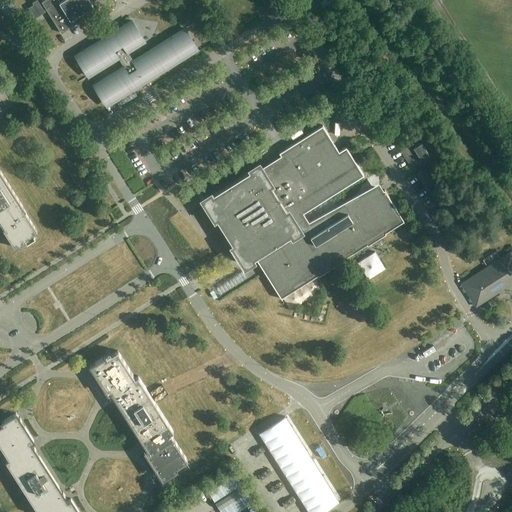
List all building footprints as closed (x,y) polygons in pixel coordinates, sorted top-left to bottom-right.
[(93,6),(89,0),(62,0),(60,2),(58,0),(44,0),(41,2),(46,9),(44,10),(37,0),(36,0),(32,3),(33,5),(28,8),(35,18),(45,12),(47,10),(61,33),(67,29),(74,25),(71,20),(93,6)] [(325,0),(320,4),(324,10),(332,4),(329,0),(325,0)] [(184,28),(170,37),(133,60),(127,52),(144,41),(131,21),(75,55),(88,76),(118,58),(123,66),(101,80),(101,81),(95,85),(105,101),(106,100),(111,96),(114,101),(197,49),(184,28)] [(401,217),(404,222),(384,190),(379,193),(377,189),(307,228),(299,216),(364,175),(353,158),(351,159),(349,156),(351,155),(346,147),(339,151),(322,125),(279,153),(283,160),(263,173),(258,165),(244,174),(245,175),(207,202),(241,252),(247,248),(248,248),(252,245),(258,255),(255,257),(282,299),(279,294),(315,271),(318,276),(343,260),(340,255),(364,240),(367,245),(386,234),(383,228),(401,217)] [(281,130),(284,134),(292,129),(289,125),(281,130)] [(421,143),(412,148),(413,148),(420,160),(429,154),(421,143),(422,143),(421,142),(421,143)] [(435,184),(425,167),(415,173),(426,190),(435,184)] [(20,210),(23,208),(0,171),(0,222),(3,228),(2,228),(15,247),(25,241),(24,239),(37,231),(25,212),(23,213),(20,210)] [(442,237),(452,253),(462,248),(452,232),(442,237)] [(511,260),(509,256),(502,260),(488,269),(472,279),(464,284),(476,303),(504,286),(511,280),(511,260)] [(159,474),(162,479),(177,470),(175,468),(187,461),(170,433),(173,431),(138,376),(135,378),(117,351),(105,358),(104,357),(90,365),(93,370),(93,371),(95,375),(98,373),(101,378),(99,379),(108,393),(111,391),(114,396),(113,396),(116,400),(142,441),(144,445),(145,445),(148,449),(145,451),(154,466),(156,464),(159,469),(156,471),(159,475),(159,474)] [(19,418),(16,413),(2,422),(3,424),(0,425),(0,445),(8,459),(5,461),(37,511),(79,511),(71,499),(67,501),(65,496),(63,492),(62,492),(36,451),(34,447),(33,447),(30,443),(34,441),(24,426),(22,428),(19,423),(22,421),(19,417),(19,418)]
